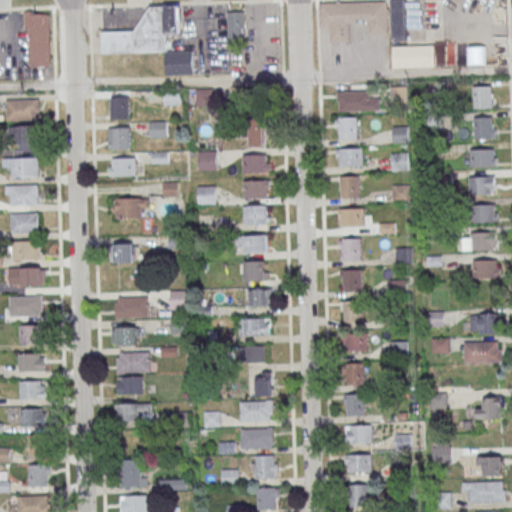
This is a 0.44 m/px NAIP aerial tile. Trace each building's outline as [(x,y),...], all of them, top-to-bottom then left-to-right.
[(319,2),(387,0),(388,34),(369,34),(369,18),(356,18),(356,25),(350,25),(350,41),(330,42),(330,25),(320,26),(319,2)] [(406,0),(407,39),(392,39),(392,0),(406,0)] [(27,11),(27,66),(50,66),(49,11),(27,11)] [(245,11),(228,11),(228,39),(245,39),(245,11)] [(435,44),(393,46),(393,67),(436,66),(435,44)] [(193,50),(165,50),(166,73),(194,73),(193,50)] [(473,107),(493,107),(493,85),(473,85),(473,107)] [(338,110),(380,110),(380,90),(338,90),(338,110)] [(129,118),(129,96),(111,96),(111,118),(129,118)] [(39,99),(6,99),(6,120),(39,120),(39,99)] [(497,116),(474,116),(474,138),(497,138),(497,116)] [(337,138),(358,138),(358,117),(337,117),(337,138)] [(265,145),(265,118),(249,118),(249,145),(265,145)] [(151,122),(151,136),(166,136),(166,122),(151,122)] [(39,145),(39,126),(12,126),(12,145),(39,145)] [(130,126),(110,126),(110,148),(130,148),(130,126)] [(409,126),(393,126),(393,141),(409,141),(409,126)] [(363,147),(338,147),(338,165),(363,165),(363,147)] [(470,148),(471,166),(497,166),(497,148),(470,148)] [(217,150),(199,150),(199,169),(217,169),(217,150)] [(391,151),(391,170),(409,170),(409,151),(391,151)] [(243,153),(243,171),(269,171),(269,153),(243,153)] [(41,176),(41,157),(3,157),(3,167),(14,167),(14,176),(41,176)] [(110,175),(137,175),(137,157),(110,157),(110,175)] [(360,175),(341,175),(341,197),(360,197),(360,175)] [(470,194),(496,194),(496,175),(470,175),(470,194)] [(269,179),(244,179),(244,197),(269,197),(269,179)] [(165,195),(178,195),(178,182),(165,182),(165,195)] [(410,184),(393,184),(393,198),(410,198),(410,184)] [(6,204),(40,204),(40,185),(6,185),(6,204)] [(114,197),(114,218),(143,218),(143,207),(149,207),(149,197),(114,197)] [(499,203),(475,203),(475,222),(499,222),(499,203)] [(245,204),(245,223),(269,223),(269,204),(245,204)] [(345,225),(365,225),(365,207),(345,207),(345,225)] [(39,213),(11,213),(11,232),(39,232),(39,213)] [(497,231),(463,231),(463,249),(497,249),(497,231)] [(245,252),(269,252),(269,234),(237,234),(237,244),(245,244),(245,252)] [(341,259),(362,259),(362,237),(341,237),(341,259)] [(42,241),(13,241),(13,260),(42,260),(42,241)] [(134,262),(134,243),(115,243),(115,262),(134,262)] [(412,247),(396,247),(396,262),(412,262),(412,247)] [(473,259),(473,277),(501,277),(501,259),(473,259)] [(269,260),(245,260),(245,280),(269,280),(269,260)] [(21,267),(21,286),(45,286),(45,267),(21,267)] [(362,290),(362,268),(341,269),(342,290),(362,290)] [(270,287),(250,287),(250,306),(270,306),(270,287)] [(170,290),(170,309),(186,309),(186,290),(170,290)] [(148,296),(116,296),(116,316),(148,316),(148,296)] [(9,297),(9,316),(42,316),(42,297),(9,297)] [(364,300),(342,300),(342,322),(364,322),(364,300)] [(499,331),(499,312),(470,312),(470,331),(499,331)] [(240,318),(270,317),(270,334),(240,335),(240,318)] [(172,332),(185,332),(185,318),(172,318),(172,332)] [(44,325),(19,325),(19,343),(44,343),(44,325)] [(113,344),(138,344),(138,326),(113,326),(113,344)] [(343,333),(343,351),(368,351),(368,333),(343,333)] [(408,340),(391,340),(391,356),(408,356),(408,340)] [(502,340),(477,340),(477,361),(502,361),(502,340)] [(246,344),(246,362),(264,362),(264,344),(246,344)] [(119,352),(149,351),(150,371),(120,372),(119,352)] [(45,371),(45,353),(19,353),(19,371),(45,371)] [(344,384),(365,384),(365,362),(344,362),(344,384)] [(256,395),(272,395),(272,371),(256,371),(256,395)] [(143,393),(143,375),(118,375),(118,393),(143,393)] [(20,381),(20,398),(47,398),(47,381),(20,381)] [(431,392),(431,408),(448,408),(448,392),(431,392)] [(366,415),(366,393),(345,393),(345,415),(366,415)] [(503,396),(484,396),(484,407),(478,407),(478,419),(503,419),(503,396)] [(240,400),(270,399),(271,419),(241,420),(240,400)] [(151,402),(118,402),(118,419),(151,419),(151,402)] [(45,408),(20,408),(20,426),(45,426),(45,408)] [(221,425),(220,410),(204,411),(205,425),(221,425)] [(346,424),(346,442),(373,442),(373,424),(346,424)] [(242,428),(272,427),(273,447),(242,448),(242,428)] [(412,434),(396,434),(396,446),(412,446),(412,434)] [(28,456),(47,456),(47,435),(28,435),(28,456)] [(433,462),(451,462),(451,445),(433,446),(433,462)] [(10,448),(0,447),(0,462),(10,463),(10,448)] [(346,453),(346,471),(373,471),(373,453),(346,453)] [(255,455),(275,454),(275,462),(278,462),(278,471),(275,471),(276,477),(256,478),(255,455)] [(479,475),(505,475),(505,455),(479,455),(479,475)] [(121,485),(143,485),(143,458),(121,458),(121,485)] [(28,485),(52,485),(52,465),(28,465),(28,485)] [(239,468),(222,468),(222,484),(239,484),(239,468)] [(185,489),(185,479),(160,479),(160,489),(185,489)] [(466,493),(466,501),(506,501),(506,480),(464,480),(464,493),(466,493)] [(0,491),(10,492),(10,481),(0,481),(0,491)] [(368,483),(350,483),(350,505),(368,505),(368,483)] [(256,486),(276,486),(276,488),(279,487),(279,497),(276,497),(277,509),(257,510),(256,486)] [(122,494),(122,511),(147,511),(147,494),(122,494)] [(17,496),(17,511),(49,511),(50,496),(17,496)]
